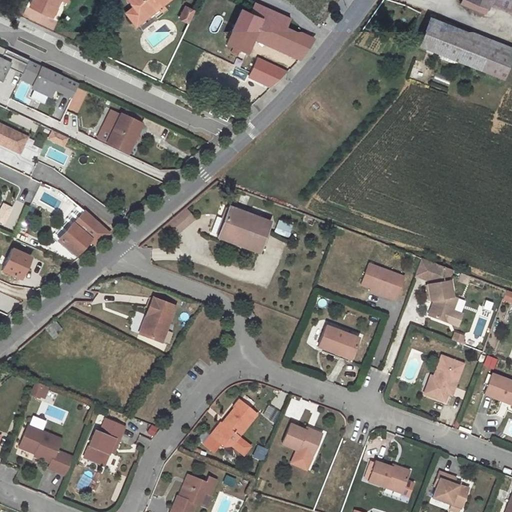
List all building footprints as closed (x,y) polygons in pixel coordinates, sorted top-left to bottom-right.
[(33,0),(31,5),(53,15),(59,0),(33,0)] [(128,0),(135,7),(141,15),(157,2),(160,7),(169,0),(128,0)] [(464,0),(484,8),(487,0),(464,0)] [(137,27),(160,7),(157,2),(141,15),(135,7),(126,14),(137,27)] [(243,8),(227,44),(248,53),(255,39),(302,59),(314,39),(275,23),(280,12),(255,2),(250,11),(243,8)] [(186,7),(181,19),(190,23),(195,11),(186,7)] [(430,21),(419,48),(442,53),(452,30),(430,21)] [(511,64),(511,54),(452,30),(442,53),(439,59),(504,84),(511,64)] [(419,48),(417,51),(439,59),(442,53),(419,48)] [(9,67),(23,72),(26,64),(0,53),(0,81),(3,83),(9,67)] [(251,76),(274,86),(282,78),(288,72),(259,59),(257,63),(253,61),(251,65),(255,67),(251,76)] [(25,103),(38,63),(28,60),(15,99),(25,103)] [(64,110),(78,115),(87,91),(78,87),(81,81),(41,66),(29,97),(48,105),(54,91),(59,93),(50,116),(60,120),(64,110)] [(123,119),(113,140),(134,150),(144,128),(123,119)] [(64,148),(69,138),(52,129),(47,139),(64,148)] [(113,140),(111,145),(132,153),(134,150),(113,140)] [(227,231),(226,233),(267,250),(279,219),(238,203),(233,215),(226,213),(220,228),(227,231)] [(4,207),(0,214),(8,217),(11,210),(4,207)] [(187,211),(196,222),(201,218),(193,207),(187,211)] [(110,234),(82,211),(70,223),(74,226),(60,241),(73,252),(88,240),(96,246),(110,234)] [(187,211),(175,221),(184,232),(196,222),(187,211)] [(31,257),(12,249),(3,270),(21,278),(31,257)] [(453,280),(457,268),(442,262),(427,257),(419,278),(432,283),(435,299),(439,299),(439,304),(437,305),(433,314),(449,320),(452,310),(455,309),(457,310),(462,297),(457,295),(455,279),(453,280)] [(409,276),(373,263),(366,283),(375,286),(393,293),(392,296),(400,299),(409,276)] [(375,286),(374,289),(392,296),(393,293),(375,286)] [(151,293),(144,311),(148,313),(141,332),(160,338),(175,302),(151,293)] [(260,313),(256,308),(251,311),(256,317),(260,313)] [(452,310),(449,320),(453,321),(457,310),(455,309),(452,310)] [(136,330),(141,332),(148,313),(144,311),(136,330)] [(363,337),(330,325),(322,346),(339,352),(340,349),(356,356),(363,337)] [(455,331),(452,340),(463,343),(466,334),(455,331)] [(356,356),(340,349),(339,352),(338,355),(355,361),(356,356)] [(468,363),(446,355),(438,376),(435,385),(432,384),(429,392),(449,400),(452,392),(455,384),(459,386),(468,363)] [(487,356),(485,366),(495,367),(497,358),(487,356)] [(511,378),(496,373),(489,393),(507,400),(508,397),(511,398),(511,378)] [(45,383),(36,379),(31,391),(40,395),(41,393),(45,383)] [(45,383),(41,393),(45,395),(50,385),(45,383)] [(223,419),(216,427),(223,433),(219,437),(226,443),(234,442),(259,411),(241,397),(236,403),(237,405),(227,416),(229,418),(226,422),(224,420),(223,419)] [(269,404),(261,412),(271,422),(279,414),(269,404)] [(125,422),(106,414),(101,428),(96,426),(84,454),(104,462),(110,447),(115,435),(119,436),(125,422)] [(324,431),(309,425),(308,427),(293,421),(284,441),(300,447),(301,444),(316,450),(324,431)] [(60,434),(27,422),(20,441),(36,447),(35,450),(34,452),(51,458),(49,464),(57,467),(57,465),(64,449),(56,446),(60,434)] [(223,433),(216,427),(212,432),(219,437),(223,433)] [(119,436),(115,435),(110,447),(114,449),(119,436)] [(36,447),(20,441),(19,444),(35,450),(36,447)] [(316,450),(301,444),(300,447),(314,454),(316,450)] [(63,450),(57,465),(66,468),(71,453),(63,450)] [(373,477),(379,460),(375,459),(369,475),(373,477)] [(373,477),(373,478),(390,484),(391,481),(408,487),(414,468),(397,462),(396,465),(380,459),(379,460),(373,477)] [(92,491),(100,475),(85,468),(77,484),(92,491)] [(460,474),(443,468),(438,483),(440,483),(437,494),(455,500),(457,496),(468,499),(473,483),(462,480),(462,481),(458,480),(458,478),(460,474)] [(208,480),(199,476),(196,485),(190,482),(184,495),(181,494),(179,493),(173,509),(180,511),(192,511),(197,501),(201,503),(206,490),(212,492),(218,477),(210,474),(208,480)] [(199,476),(193,474),(190,482),(196,485),(199,476)] [(233,486),(236,478),(226,474),(223,482),(233,486)] [(190,482),(186,481),(181,494),(184,495),(190,482)] [(408,487),(391,481),(390,484),(406,490),(408,487)] [(468,499),(457,496),(455,500),(466,504),(468,499)]
